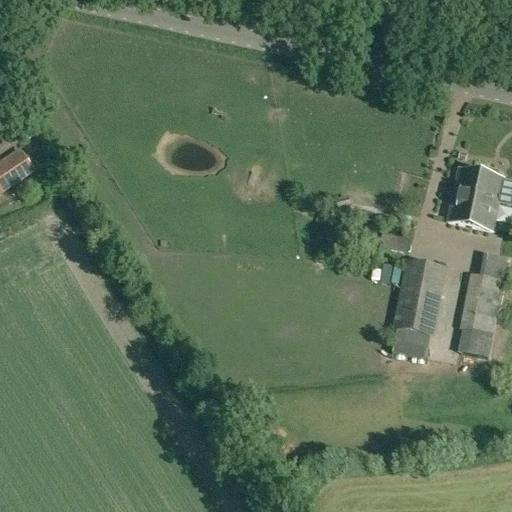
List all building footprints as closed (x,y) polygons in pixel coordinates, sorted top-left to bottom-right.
[(35,174),(20,151),(0,164),(0,195),(1,197),(35,174)] [(511,182),(497,180),(498,176),(496,173),(487,171),(484,173),(483,177),(458,172),(448,225),(491,233),(496,205),(502,206),(511,199),(511,182)] [(335,201),(337,212),(351,209),(349,204),(348,198),(335,201)] [(383,229),(403,232),(405,221),(385,217),(383,229)] [(449,270),(407,263),(394,332),(436,340),(449,270)] [(504,283),(477,278),(471,276),(460,331),(494,337),(504,283)] [(458,355),(488,360),(492,337),(462,332),(458,355)] [(394,333),(392,345),(426,351),(428,339),(394,333)]
